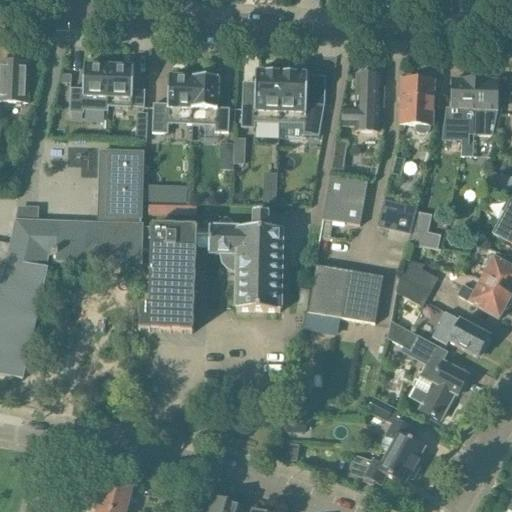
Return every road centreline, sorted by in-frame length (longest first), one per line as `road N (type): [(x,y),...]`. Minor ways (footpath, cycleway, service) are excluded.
road 1 (residential): [(511,34),(77,15)]
road 2 (residential): [(335,511),(194,464),(56,439)]
road 3 (residential): [(454,511),(511,406)]
